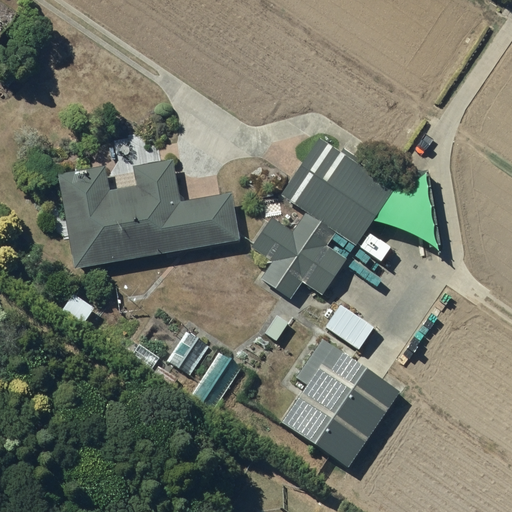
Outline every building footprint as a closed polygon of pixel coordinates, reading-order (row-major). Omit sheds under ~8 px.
[(275,217),(255,245),(278,260),(267,276),(296,296),(306,280),(326,293),(350,257),(330,243),(339,230),(360,243),(399,187),(327,138),(288,195),(311,210),(296,231),(275,217)] [(75,266),(243,237),(235,191),(181,201),(174,159),(134,166),(136,181),(114,185),(111,167),(60,176),(75,266)] [(378,328),(338,300),(322,325),(361,352),(378,328)] [(191,375),(214,342),(193,327),(170,360),(191,375)] [(288,420),(353,465),(403,391),(328,339),(303,375),(314,383),(288,420)] [(217,405),(242,365),(220,351),(195,391),(217,405)]
